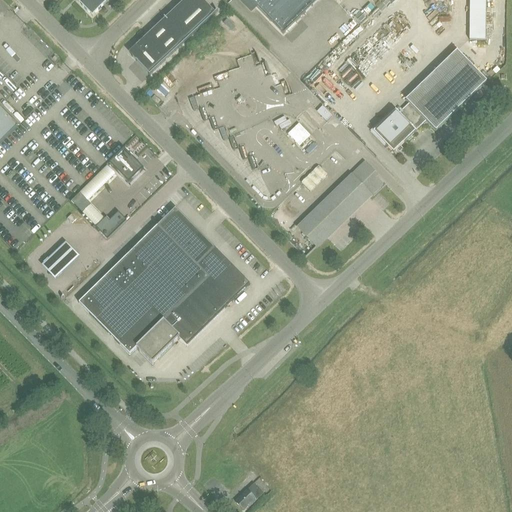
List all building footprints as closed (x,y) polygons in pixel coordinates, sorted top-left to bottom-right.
[(82,0),(82,6),(88,12),(96,12),(103,6),(102,0),(82,0)] [(149,75),(215,14),(202,0),(185,0),(136,46),(133,49),(132,57),(149,75)] [(241,0),(251,9),(255,6),(283,34),(318,0),(241,0)] [(486,0),(469,0),(469,40),(486,41),(486,0)] [(432,16),(440,12),(438,8),(430,12),(432,16)] [(399,114),(396,110),(373,132),(393,153),(397,150),(399,152),(402,148),(400,146),(426,122),(436,132),(487,82),(457,51),(406,101),(409,104),(399,114)] [(0,143),(18,126),(0,108),(0,143)] [(331,118),(322,108),(316,113),(326,124),(331,118)] [(282,126),(292,122),(288,113),(278,117),(282,126)] [(299,124),(288,135),(300,146),(310,136),(299,124)] [(124,150),(109,165),(129,184),(144,170),(124,150)] [(321,163),(302,180),(311,189),(330,172),(321,163)] [(380,185),(373,178),(376,176),(365,165),(299,229),(317,247),(381,185),(380,185)] [(91,205),(88,202),(80,194),(71,202),(82,214),(91,205)] [(175,209),(79,304),(130,355),(137,349),(152,365),(180,338),(187,346),(250,285),(175,209)] [(106,218),(96,228),(107,240),(126,221),(125,220),(118,213),(110,221),(106,218)] [(71,215),(67,219),(72,224),(76,220),(71,215)] [(42,265),(56,279),(80,255),(66,241),(42,265)] [(283,467),(270,455),(257,469),(270,481),(283,467)] [(247,491),(235,502),(244,510),(249,505),(250,506),(256,500),(262,494),(263,494),(260,490),(254,484),(247,491)]
